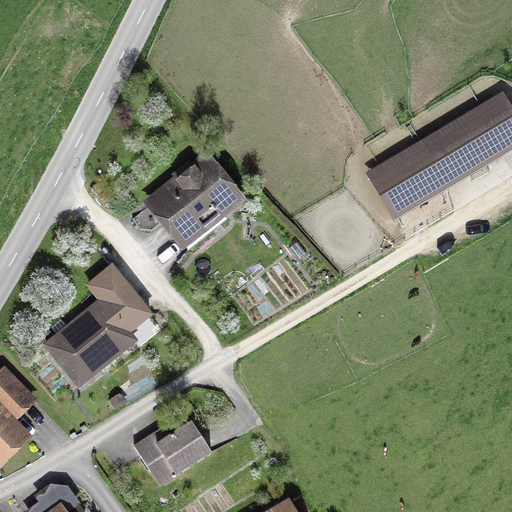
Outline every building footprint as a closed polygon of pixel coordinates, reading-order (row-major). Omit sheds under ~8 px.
[(511,151),(511,108),(502,92),(364,174),(393,222),(511,151)] [(142,204),(183,254),(187,250),(189,252),(227,221),(225,219),(246,202),(206,153),(192,165),(189,161),(171,175),(173,178),(142,204)] [(152,316),(112,266),(85,288),(98,304),(45,347),(77,387),(80,390),(99,375),(139,343),(132,334),(152,316)] [(0,472),(34,439),(17,422),(38,402),(4,368),(0,371),(0,472)] [(109,402),(115,410),(128,401),(122,392),(109,402)] [(184,414),(133,447),(160,488),(164,485),(168,490),(178,484),(175,480),(212,456),(184,414)] [(27,511),(48,511),(60,504),(65,511),(72,511),(81,506),(68,487),(51,485),(34,498),(38,503),(27,511)] [(296,511),(290,500),(269,511),(296,511)]
